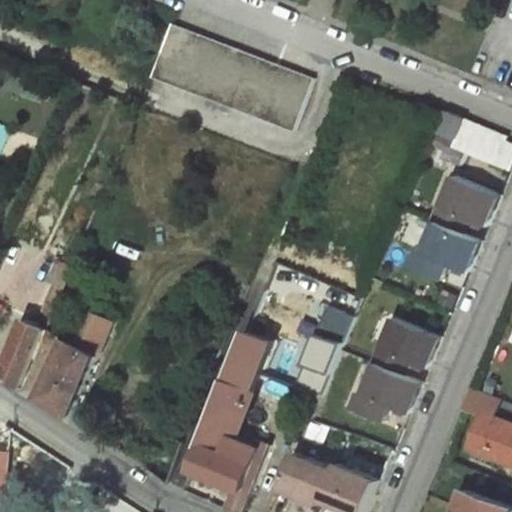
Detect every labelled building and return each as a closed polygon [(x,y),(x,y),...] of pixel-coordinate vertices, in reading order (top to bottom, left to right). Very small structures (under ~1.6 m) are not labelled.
[(297,131),(317,79),(176,24),(156,76),(297,131)] [(510,136),(449,110),(441,131),(457,139),(455,146),(511,169),(511,141),(509,141),(510,136)] [(504,194),(459,175),(446,206),(443,205),(436,221),(439,222),(427,252),(423,250),(416,266),(448,279),(453,264),(471,271),(485,240),(467,232),(473,218),(491,225),(504,194)] [(76,269),(59,262),(48,281),(56,285),(41,320),(53,325),(76,269)] [(359,317),(331,306),(305,364),(334,377),(359,317)] [(73,417),(99,356),(82,347),(98,315),(87,308),(70,340),(51,329),(27,387),(73,417)] [(445,336),(400,317),(387,347),(383,345),(376,362),(380,363),(368,394),(363,392),(357,407),(389,420),(395,405),(413,413),(425,382),(407,374),(413,360),(432,367),(445,336)] [(39,325),(28,319),(5,373),(27,387),(51,329),(53,325),(41,320),(39,325)] [(275,343),(250,331),(195,469),(238,487),(229,509),(235,511),(246,511),(273,445),(262,441),(260,447),(238,437),(275,343)] [(305,364),(297,385),(325,396),(334,377),(305,364)] [(469,447),(511,464),(511,424),(482,413),(469,447)] [(182,425),(170,418),(163,430),(176,436),(182,425)] [(370,511),(384,479),(343,463),(341,468),(302,452),(287,487),(326,503),(329,497),(364,511),(370,511)] [(11,457),(0,455),(0,479),(9,481),(11,457)] [(511,511),(511,506),(467,490),(458,511),(511,511)]
